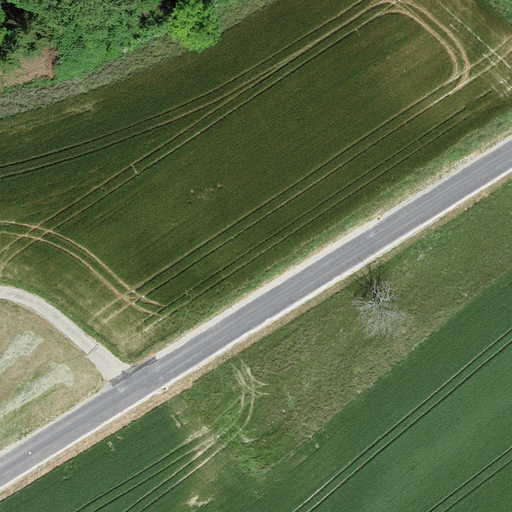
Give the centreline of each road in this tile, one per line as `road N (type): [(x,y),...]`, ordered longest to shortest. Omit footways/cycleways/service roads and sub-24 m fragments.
road 1 (tertiary): [(511,155),(0,472)]
road 2 (track): [(135,389),(52,313),(0,290)]
